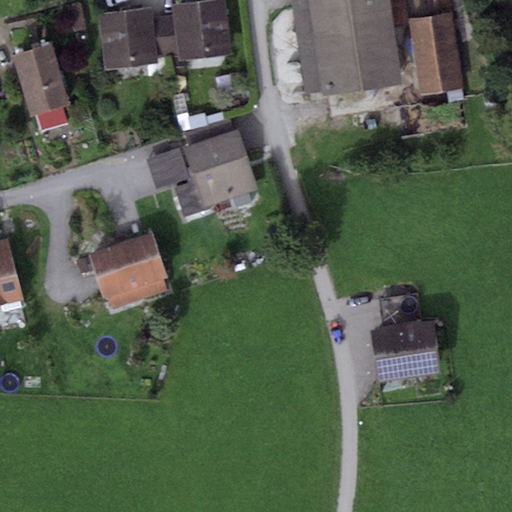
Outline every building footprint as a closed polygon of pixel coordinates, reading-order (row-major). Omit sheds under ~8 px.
[(225,0),(212,0),(172,5),(173,16),(177,55),(177,60),(232,54),(225,0)] [(292,0),(304,92),(399,81),(392,26),(407,24),(404,0),(292,0)] [(433,0),(435,17),(413,20),(422,94),(463,88),(451,0),(433,0)] [(80,5),(64,9),(70,34),(86,30),(80,5)] [(151,9),(98,15),(104,67),(157,61),(156,57),(152,18),(151,9)] [(173,16),(152,18),(156,57),(177,55),(173,16)] [(51,44),(12,55),(30,117),(37,115),(41,130),(66,123),(62,108),(69,106),(51,44)] [(204,111),(187,117),(191,129),(222,119),(220,113),(206,118),(204,111)] [(185,134),(189,145),(234,130),(230,119),(185,134)] [(189,145),(184,147),(192,170),(196,182),(184,186),(175,189),(185,217),(231,201),(234,209),(251,203),(249,195),(258,192),(237,129),(234,130),(189,145)] [(180,148),(146,158),(156,190),(182,181),(184,186),(196,182),(192,170),(187,171),(180,148)] [(152,235),(89,255),(103,298),(107,296),(111,309),(166,291),(162,279),(166,277),(152,235)] [(0,305),(23,300),(8,238),(0,240),(0,305)] [(416,294),(378,299),(381,324),(420,319),(416,294)] [(433,322),(370,330),(377,378),(440,370),(433,322)]
